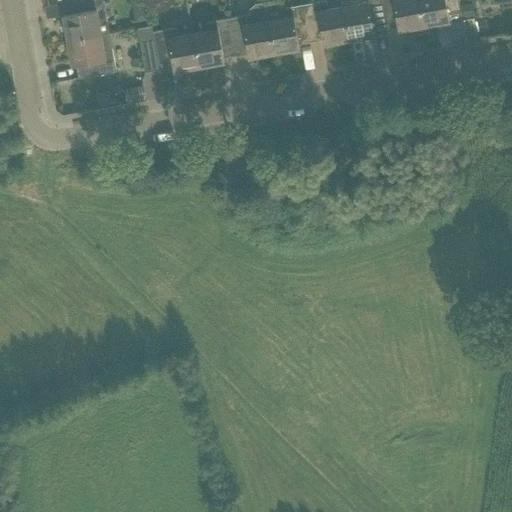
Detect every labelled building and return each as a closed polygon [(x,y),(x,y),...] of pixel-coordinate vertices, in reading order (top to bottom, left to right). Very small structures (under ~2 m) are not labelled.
[(109,34),(107,18),(103,0),(79,0),(68,2),(71,14),(62,15),(67,41),(101,35),(109,34)] [(309,38),(303,5),(281,9),(280,0),(264,3),(273,53),(299,49),(297,40),(309,38)] [(384,25),(379,0),(341,0),(342,7),(348,40),(374,35),(372,27),(384,25)] [(423,26),(418,0),(379,0),(384,25),(396,23),(398,31),(423,26)] [(461,15),(458,0),(418,0),(423,26),(449,22),(447,13),(459,11),(460,15),(461,15)] [(348,40),(342,7),(328,9),(326,1),(303,5),(309,38),(321,36),(323,44),(348,40)] [(473,2),(462,4),(464,19),(474,17),(475,17),(473,2)] [(273,53),(264,3),(253,5),(249,9),(249,14),(228,17),(234,52),(246,50),(248,58),(273,53)] [(234,52),(228,17),(204,22),(206,31),(192,33),(198,67),(224,62),(222,54),(234,52)] [(464,19),(463,19),(466,39),(478,37),(474,17),(464,19)] [(158,66),(152,32),(151,26),(137,28),(141,53),(145,73),(146,72),(145,68),(158,66)] [(198,67),(192,33),(178,36),(176,27),(152,32),(158,66),(171,63),(173,71),(198,67)] [(116,72),(112,52),(112,49),(104,50),(101,35),(67,41),(72,66),(80,65),(82,76),(78,77),(78,78),(116,72)]
